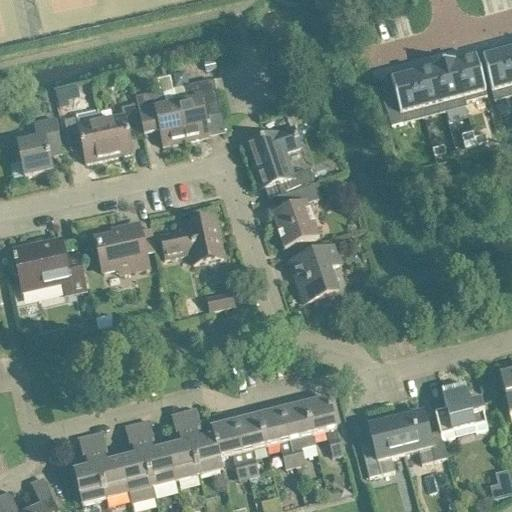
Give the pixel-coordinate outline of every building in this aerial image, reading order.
[(511,83),(504,55),(482,61),(495,105),(511,100),(511,83)] [(476,60),(454,66),(465,107),(487,100),(476,60)] [(454,66),(433,71),(446,117),(467,112),(465,107),(454,66)] [(433,71),(413,77),(425,123),(446,117),(433,71)] [(397,102),(383,106),(392,131),(425,123),(413,77),(392,83),(397,102)] [(174,91),(186,145),(210,140),(205,120),(217,117),(209,83),(174,91)] [(139,99),(136,100),(142,131),(146,130),(158,127),(160,135),(163,150),(186,145),(174,91),(139,99)] [(123,118),(101,122),(110,162),(133,156),(128,133),(140,131),(135,107),(122,110),(123,118)] [(289,114),(294,126),(311,120),(306,107),(289,114)] [(77,120),(64,123),(65,127),(69,146),(81,144),(86,167),(110,162),(101,122),(99,113),(77,118),(77,120)] [(37,141),(17,145),(25,180),(53,174),(48,151),(60,149),(56,129),(54,121),(34,126),(37,141)] [(277,187),(281,198),(313,187),(308,172),(293,177),(285,155),(300,150),(294,130),(248,146),(264,191),(277,187)] [(475,142),(474,141),(473,134),(461,137),(463,145),(475,142)] [(474,141),(475,142),(477,148),(488,145),(486,138),(474,141)] [(445,149),(433,152),(435,160),(447,157),(445,149)] [(313,187),(281,198),(285,212),(273,216),(285,252),(319,240),(307,206),(321,201),(316,186),(313,187)] [(160,241),(164,260),(165,265),(189,259),(191,268),(224,261),(215,221),(185,228),(187,235),(160,241)] [(113,237),(96,241),(103,276),(134,270),(135,274),(148,271),(145,258),(140,235),(139,227),(112,233),(113,237)] [(23,295),(42,291),(62,287),(64,296),(87,291),(80,258),(65,261),(62,244),(14,254),(15,262),(14,262),(14,267),(17,267),(23,295)] [(335,249),(308,259),(289,265),(304,307),(338,296),(330,271),(341,267),(335,249)] [(231,296),(212,301),(207,302),(210,315),(234,309),(231,296)] [(511,375),(500,378),(505,396),(510,417),(511,416),(511,375)] [(447,412),(435,414),(442,444),(487,432),(483,415),(484,415),(481,402),(469,405),(465,387),(442,393),(447,412)] [(329,401),(305,407),(313,438),(326,435),(332,460),(343,458),(329,401)] [(282,413),(296,469),(305,467),(301,452),(316,449),(313,438),(305,407),(282,413)] [(183,416),(199,478),(222,472),(219,462),(214,440),(201,443),(199,438),(202,437),(196,412),(183,416)] [(258,419),(266,450),(279,447),(285,472),(296,469),(282,413),(258,419)] [(423,416),(396,423),(405,458),(418,454),(421,468),(447,462),(442,444),(435,414),(440,435),(428,438),(423,416)] [(168,451),(177,483),(199,478),(183,416),(172,419),(179,448),(168,451)] [(235,424),(249,481),(259,478),(252,453),(266,450),(258,419),(235,424)] [(374,451),(362,454),(369,481),(389,476),(394,475),(391,461),(405,458),(396,423),(369,430),(372,442),(374,451)] [(214,440),(219,462),(233,458),(239,483),(249,481),(235,424),(211,430),(214,440)] [(138,427),(153,489),(177,483),(168,451),(152,455),(150,450),(153,449),(147,425),(138,427)] [(121,463),(132,507),(156,501),(153,489),(138,427),(125,430),(131,454),(134,454),(135,459),(121,463)] [(131,507),(132,507),(121,463),(108,466),(106,461),(109,460),(103,436),(91,439),(106,501),(128,495),(131,507)] [(82,507),(106,501),(91,439),(78,442),(84,466),(87,466),(88,471),(74,475),(79,494),(82,507)] [(360,445),(362,454),(374,451),(372,442),(360,445)] [(34,511),(56,511),(43,482),(31,487),(41,509),(34,511)] [(327,495),(329,503),(352,497),(350,489),(327,495)] [(0,500),(0,503),(3,511),(16,511),(10,496),(0,500)]
